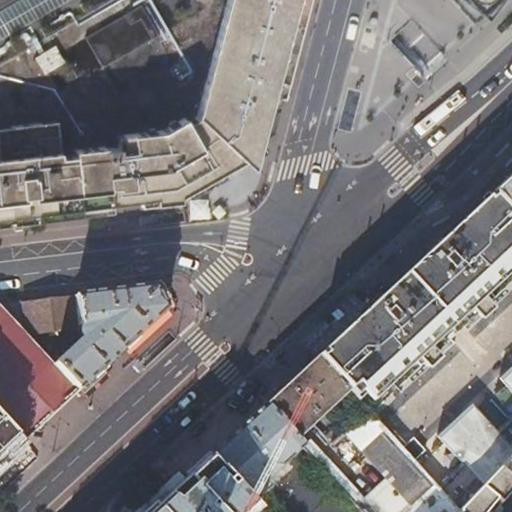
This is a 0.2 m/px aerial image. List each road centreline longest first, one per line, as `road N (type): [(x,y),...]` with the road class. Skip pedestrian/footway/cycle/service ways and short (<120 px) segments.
road 1 (secondary): [(41,511),(286,286)]
road 2 (secondary): [(286,286),(511,80)]
road 3 (tertiary): [(0,267),(190,252),(286,286)]
road 4 (residential): [(332,0),(291,169),(286,286)]
